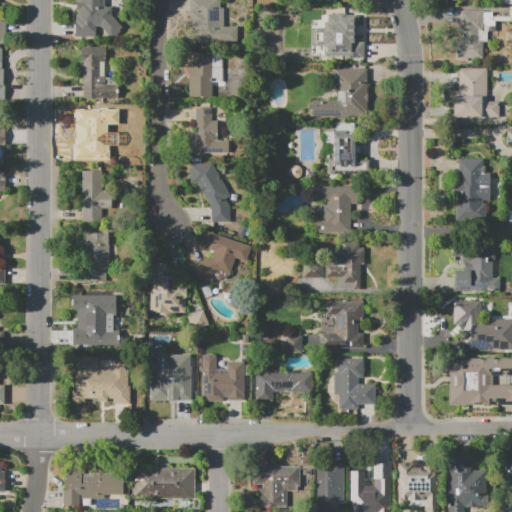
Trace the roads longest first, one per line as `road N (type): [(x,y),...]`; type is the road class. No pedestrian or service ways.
road 1 (residential): [(0,435),(511,426)]
road 2 (residential): [(38,436),(40,0)]
road 3 (residential): [(414,428),(415,56),(401,0)]
road 4 (residential): [(170,221),(159,182),(159,0)]
